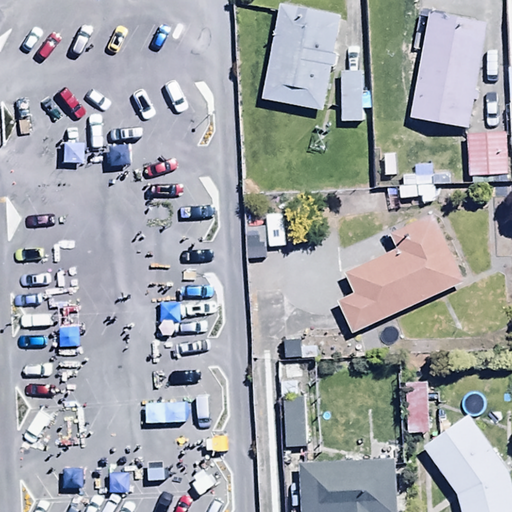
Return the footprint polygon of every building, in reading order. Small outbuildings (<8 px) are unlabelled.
[(336,0),(276,0),(260,84),(318,96),(336,0)] [(490,4),(473,0),(429,0),(408,98),(467,111),(490,4)] [(196,28),(157,29),(157,47),(150,47),(150,63),(190,61),(189,45),(196,44),(196,28)] [(361,53),(338,53),(340,104),(363,104),(361,53)] [(507,112),(465,114),(467,162),(509,160),(507,112)] [(354,338),(463,284),(431,221),(391,241),(397,253),(345,279),(355,299),(339,307),(354,338)] [(429,435),(429,385),(409,386),(410,436),(429,435)] [(310,449),(309,400),(303,400),(303,386),(282,386),(282,402),(286,402),(287,450),(310,449)] [(511,511),(511,483),(509,469),(471,420),(426,454),(460,497),(462,511),(511,511)] [(398,511),(397,464),(299,466),(299,511),(398,511)]
